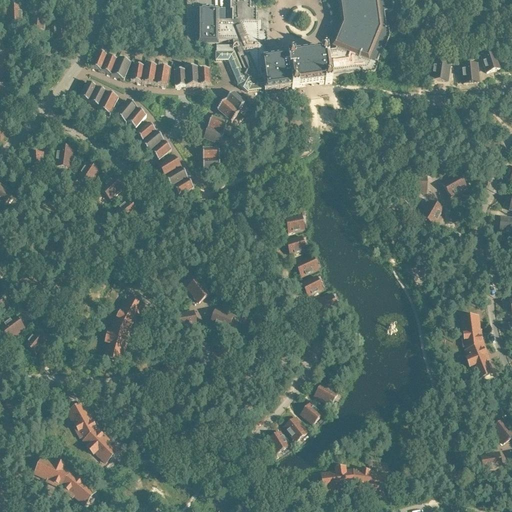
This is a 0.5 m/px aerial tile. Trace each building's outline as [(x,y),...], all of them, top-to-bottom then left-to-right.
[(262,34),(262,22),(257,22),(257,19),(258,19),(258,13),(256,13),(256,10),(250,10),(250,0),(230,0),(230,22),(219,22),(219,9),(196,10),(197,45),(219,45),(219,42),(233,42),(233,45),(234,47),(216,47),(216,53),(215,53),(215,62),(228,62),(238,86),(237,88),(248,94),(249,92),(264,90),(264,93),(292,88),(292,90),(299,89),(299,87),(313,85),(325,84),(325,85),(332,84),(331,78),(362,74),(362,76),(375,74),(378,65),(377,64),(382,51),(384,52),(390,37),(389,29),(387,29),(384,13),(393,11),(391,0),(352,0),(353,2),(341,4),(343,26),(335,47),(337,47),(335,51),(309,54),(268,60),(262,45),(268,43),(267,38),(266,34),(262,34)] [(22,9),(6,9),(7,26),(22,26),(22,9)] [(46,21),(30,19),(28,36),(44,37),(46,21)] [(53,25),(53,42),(69,42),(69,24),(53,25)] [(107,58),(97,53),(91,69),(101,73),(107,58)] [(496,54),(481,58),(486,74),(501,70),(496,54)] [(118,62),(107,58),(101,73),(111,77),(118,62)] [(131,65),(119,60),(118,62),(111,77),(124,82),(131,65)] [(451,64),(434,62),(431,81),(448,83),(451,64)] [(477,64),(461,66),(463,85),(479,84),(477,64)] [(144,68),(133,66),(130,83),(141,85),(144,68)] [(157,68),(144,66),(144,68),(141,85),(154,87),(157,68)] [(171,70),(157,68),(154,87),(168,89),(171,70)] [(198,69),(185,70),(185,72),(186,89),(199,88),(198,71),(198,69)] [(210,71),(198,71),(199,88),(210,87),(210,71)] [(185,72),(174,73),(175,89),(186,89),(185,72)] [(96,89),(87,84),(79,99),(89,104),(96,89)] [(106,94),(96,89),(89,104),(99,109),(106,94)] [(246,104),(233,93),(226,102),(238,112),(246,104)] [(110,117),(119,100),(106,94),(99,109),(98,111),(110,117)] [(138,111),(127,102),(115,117),(126,126),(127,124),(138,111)] [(240,114),(238,112),(226,102),(217,112),(218,112),(231,123),(230,124),(231,124),(240,114)] [(147,118),(138,111),(127,124),(136,131),(147,118)] [(227,124),(212,118),(208,130),(223,135),(227,124)] [(156,133),(149,124),(136,135),(143,143),(156,133)] [(223,135),(208,130),(204,141),(219,146),(223,135)] [(164,143),(156,133),(143,143),(141,145),(150,155),(151,154),(164,143)] [(172,152),(164,143),(151,154),(159,163),(172,152)] [(74,150),(57,148),(55,168),(71,170),(74,150)] [(219,149),(202,150),(203,161),(219,161),(219,149)] [(44,154),(28,155),(29,172),(45,171),(44,154)] [(174,157),(157,167),(165,179),(181,169),(174,157)] [(219,161),(203,161),(203,173),(220,172),(219,161)] [(100,172),(87,164),(77,178),(90,187),(100,172)] [(181,169),(165,179),(172,191),(174,190),(188,181),(181,169)] [(458,174),(441,184),(450,199),(467,189),(458,174)] [(115,176),(100,190),(111,202),(126,188),(115,176)] [(427,178),(408,177),(407,194),(427,195),(427,178)] [(194,190),(188,181),(174,190),(180,199),(194,190)] [(13,194),(0,184),(0,205),(3,207),(13,194)] [(115,213),(125,224),(138,213),(128,201),(115,213)] [(444,210),(429,202),(419,219),(434,227),(444,210)] [(302,216),(285,219),(288,235),(305,232),(302,216)] [(511,219),(500,218),(499,235),(511,236),(511,219)] [(302,237),(285,242),(289,257),(306,253),(302,237)] [(312,256),(294,264),(301,280),(319,271),(312,256)] [(316,277),(301,285),(307,299),(323,291),(316,277)] [(200,279),(186,289),(198,305),(211,295),(200,279)] [(332,295),(314,304),(321,319),(339,310),(332,295)] [(132,307),(125,303),(120,312),(119,312),(112,322),(113,323),(111,326),(127,333),(130,328),(131,329),(135,324),(133,323),(142,308),(134,304),(132,307)] [(234,316),(216,309),(210,325),(227,332),(234,316)] [(195,312),(174,315),(177,332),(198,329),(195,312)] [(14,316),(0,328),(0,329),(10,342),(25,330),(14,316)] [(480,336),(478,319),(469,320),(470,324),(462,325),(463,336),(462,336),(464,348),(465,348),(465,352),(482,347),(481,342),(483,342),(482,336),(480,336)] [(127,333),(111,326),(109,334),(107,333),(104,342),(107,343),(104,351),(112,354),(111,358),(119,360),(124,344),(126,344),(127,338),(126,338),(127,333)] [(397,340),(399,336),(400,334),(397,329),(392,327),(388,328),(387,329),(385,334),(387,340),(392,342),(397,340)] [(47,343),(35,333),(24,347),(37,358),(47,343)] [(482,347),(465,352),(468,359),(466,360),(470,369),(472,368),(475,376),(483,373),(484,377),(493,374),(486,358),(488,357),(485,352),(484,352),(482,347)] [(339,394),(322,384),(313,398),(330,409),(339,394)] [(22,401),(6,398),(3,413),(20,416),(22,401)] [(322,416),(310,405),(300,417),(312,428),(322,416)] [(91,422),(82,407),(75,411),(77,415),(70,419),(75,428),(74,429),(80,440),(81,439),(83,442),(96,432),(94,427),(95,426),(93,421),(91,422)] [(308,434),(296,419),(283,429),(295,444),(308,434)] [(511,431),(503,420),(491,430),(503,446),(511,439),(511,431)] [(17,430),(2,422),(0,425),(0,439),(9,444),(17,430)] [(100,436),(96,432),(83,442),(88,448),(87,449),(93,456),(95,455),(101,461),(107,456),(110,459),(116,452),(104,440),(106,439),(102,434),(100,436)] [(281,433),(267,441),(276,456),(289,448),(281,433)] [(499,453),(480,457),(483,475),(502,471),(499,453)] [(54,466),(46,462),(43,470),(39,468),(35,476),(51,483),(50,485),(56,487),(57,486),(61,488),(70,473),(63,470),(64,468),(55,464),(54,466)] [(344,470),(335,471),(335,474),(326,475),(327,483),(323,483),(324,492),(341,490),(342,492),(347,491),(347,489),(353,489),(353,472),(345,473),(344,470)] [(356,472),(353,472),(353,489),(358,489),(358,491),(364,492),(364,490),(381,492),(382,484),(378,483),(379,475),(368,474),(369,472),(356,471),(356,472)] [(73,475),(70,473),(61,488),(66,491),(64,493),(69,497),(70,495),(84,506),(89,499),(86,496),(91,490),(83,484),(84,483),(74,475),(73,475)]
